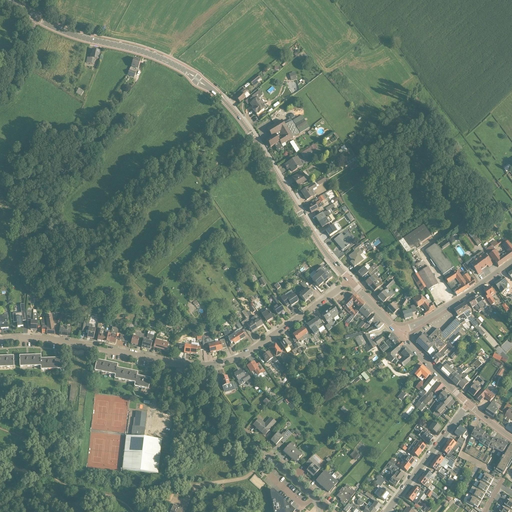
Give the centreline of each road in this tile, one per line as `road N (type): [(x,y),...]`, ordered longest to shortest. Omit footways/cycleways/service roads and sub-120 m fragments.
road 1 (secondary): [(349,280),(234,111),(207,87)]
road 2 (residential): [(206,365),(36,337),(0,339)]
road 3 (residential): [(318,511),(213,407),(206,365)]
road 4 (residential): [(206,365),(268,339),(349,280)]
road 5 (secondary): [(186,71),(37,18)]
road 6 (residential): [(467,404),(386,511)]
road 7 (residential): [(398,333),(511,261)]
